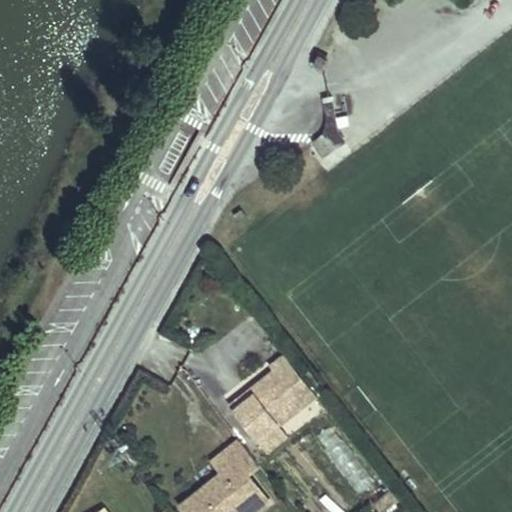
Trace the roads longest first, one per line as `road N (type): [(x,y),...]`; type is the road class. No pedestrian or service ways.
road 1 (secondary): [(310,0),(28,511)]
road 2 (unknown): [(300,18),(332,65),(358,79),(396,72),(502,0)]
